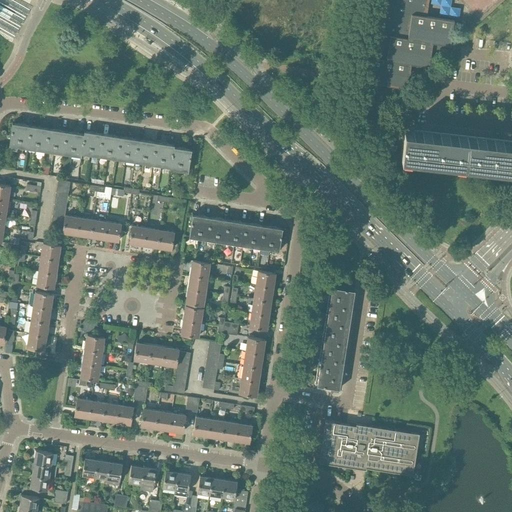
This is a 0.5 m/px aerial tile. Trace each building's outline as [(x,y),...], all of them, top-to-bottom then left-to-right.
[(449,52),(454,20),(427,16),(428,0),(383,0),(378,33),(372,32),(365,81),(388,85),(387,92),(406,95),(408,83),(409,71),(414,71),(427,73),(431,49),(449,52)] [(18,146),(21,123),(12,122),(9,144),(18,146)] [(30,125),(21,123),(18,146),(27,147),(30,125)] [(27,147),(36,148),(39,126),(30,125),(27,147)] [(36,148),(45,150),(48,127),(39,126),(36,148)] [(45,150),(54,151),(57,129),(48,127),(45,150)] [(54,151),(63,152),(66,130),(57,129),(54,151)] [(511,141),(404,129),(401,156),(511,169),(511,141)] [(63,152),(71,154),(75,132),(66,130),(63,152)] [(71,154),(80,155),(84,130),(83,133),(75,132),(71,154)] [(93,131),(84,130),(80,155),(81,155),(82,152),(89,154),(93,131)] [(89,154),(98,155),(102,133),(93,131),(89,154)] [(98,155),(107,156),(111,134),(102,133),(98,155)] [(107,156),(116,158),(120,136),(111,134),(107,156)] [(116,158),(125,159),(129,137),(120,136),(116,158)] [(125,159),(134,161),(138,138),(129,137),(125,159)] [(134,161),(143,162),(147,140),(138,138),(134,161)] [(143,162),(152,164),(155,141),(147,140),(143,162)] [(152,164),(161,165),(164,142),(155,141),(152,164)] [(173,144),(164,142),(161,165),(169,166),(169,168),(173,144)] [(169,168),(178,170),(182,147),(174,146),(174,144),(173,144),(169,168)] [(182,147),(178,170),(188,171),(192,149),(182,147)] [(58,179),(57,186),(69,188),(70,181),(58,179)] [(0,198),(8,200),(10,185),(0,183),(0,198)] [(41,186),(27,184),(26,190),(40,192),(41,186)] [(198,238),(201,215),(192,213),(189,236),(198,238)] [(79,217),(65,214),(64,217),(64,223),(63,229),(62,232),(76,234),(79,217)] [(198,238),(207,239),(210,216),(201,215),(198,238)] [(207,239),(216,240),(219,218),(210,216),(207,239)] [(93,219),(79,217),(76,234),(90,236),(93,219)] [(216,240),(225,242),(228,219),(219,218),(216,240)] [(90,236),(104,238),(107,221),(93,219),(90,236)] [(237,220),(228,219),(225,242),(234,243),(237,220)] [(234,243),(242,244),(246,222),(237,220),(234,243)] [(107,221),(104,238),(118,240),(121,223),(107,221)] [(242,244),(251,246),(255,223),(246,222),(242,244)] [(251,246),(261,247),(264,225),(255,223),(251,246)] [(143,244),(146,227),(132,225),(129,242),(143,244)] [(261,247),(269,249),(273,226),(264,225),(261,247)] [(273,226),(269,249),(279,250),(282,227),(273,226)] [(160,229),(146,227),(143,244),(157,247),(160,229)] [(157,247),(171,249),(174,232),(160,229),(157,247)] [(17,250),(18,248),(18,244),(4,242),(3,248),(17,250)] [(58,259),(60,248),(60,245),(43,242),(41,256),(58,259)] [(56,273),(58,259),(41,256),(38,270),(56,273)] [(190,274),(207,277),(210,263),(192,260),(190,274)] [(56,273),(38,270),(36,284),(53,287),(56,273)] [(256,284),(273,287),(275,273),(258,270),(256,284)] [(205,291),(207,277),(190,274),(188,288),(205,291)] [(271,301),(273,287),(256,284),(253,298),(271,301)] [(353,299),(354,289),(332,286),(330,295),(353,299)] [(205,291),(188,288),(186,302),(203,305),(205,291)] [(11,292),(0,290),(0,296),(3,297),(10,298),(11,292)] [(33,305),(50,308),(53,294),(35,291),(33,305)] [(351,308),(353,299),(330,295),(329,304),(351,308)] [(269,314),(271,301),(253,298),(251,312),(269,314)] [(350,316),(351,308),(329,304),(328,313),(350,316)] [(33,305),(31,319),(48,321),(50,308),(33,305)] [(183,319),(200,322),(203,308),(185,305),(183,319)] [(269,314),(251,312),(249,326),(266,329),(269,314)] [(349,325),(350,316),(328,313),(326,322),(349,325)] [(46,335),(48,321),(31,319),(29,332),(46,335)] [(200,322),(183,319),(181,334),(198,336),(200,322)] [(347,334),(349,325),(326,322),(325,331),(347,334)] [(223,327),(222,333),(237,335),(238,329),(223,327)] [(14,330),(8,329),(6,344),(12,345),(14,330)] [(346,343),(347,334),(325,331),(323,340),(346,343)] [(46,335),(29,332),(27,347),(44,350),(46,335)] [(85,348),(102,351),(104,337),(87,334),(85,348)] [(245,351),(262,353),(265,339),(248,336),(245,351)] [(345,352),(346,343),(323,340),(322,349),(345,352)] [(148,361),(150,344),(136,342),(134,359),(148,361)] [(164,346),(150,344),(148,361),(162,364),(164,346)] [(162,364),(176,366),(177,362),(177,356),(178,351),(179,349),(164,346),(162,364)] [(220,349),(208,347),(207,352),(224,355),(224,354),(219,354),(220,349)] [(100,365),(102,351),(85,348),(83,362),(100,365)] [(343,361),(345,352),(322,349),(321,357),(343,361)] [(260,367),(262,353),(245,351),(243,364),(260,367)] [(207,358),(223,361),(224,355),(207,352),(207,358)] [(342,370),(343,361),(321,357),(319,366),(342,370)] [(206,364),(222,366),(223,361),(207,358),(206,364)] [(133,362),(128,361),(126,369),(131,370),(132,368),(136,369),(137,365),(132,365),(133,362)] [(100,365),(83,362),(80,376),(97,379),(100,365)] [(258,381),(260,367),(243,364),(241,378),(258,381)] [(340,379),(342,370),(319,366),(318,375),(340,379)] [(203,381),(219,384),(220,382),(215,382),(215,377),(204,375),(203,381)] [(339,388),(340,379),(318,375),(316,385),(339,388)] [(258,381),(241,378),(239,393),(256,395),(258,381)] [(219,384),(203,381),(202,387),(214,389),(218,390),(219,384)] [(141,386),(135,385),(133,399),(139,400),(141,386)] [(185,387),(173,385),(173,386),(165,385),(164,390),(172,391),(184,393),(185,387)] [(141,386),(139,400),(145,401),(147,387),(141,386)] [(191,411),(193,397),(187,396),(185,410),(191,411)] [(88,417),(91,400),(77,397),(74,415),(88,417)] [(193,397),(191,411),(197,412),(199,398),(193,397)] [(105,402),(91,400),(88,417),(102,419),(105,402)] [(119,404),(105,402),(102,419),(116,421),(119,404)] [(119,404),(116,421),(130,423),(133,406),(119,404)] [(254,407),(240,405),(239,411),(253,413),(254,407)] [(154,427),(157,410),(143,408),(140,425),(154,427)] [(171,412),(157,410),(154,427),(168,429),(171,412)] [(171,412),(168,429),(183,432),(185,414),(171,412)] [(207,435),(210,418),(196,416),(193,433),(207,435)] [(224,420),(210,418),(207,435),(221,438),(224,420)] [(221,438),(235,440),(238,422),(224,420),(221,438)] [(320,450),(318,461),(350,466),(366,469),(366,467),(412,474),(418,435),(419,432),(418,432),(407,430),(371,425),(356,422),(355,424),(325,420),(323,431),(320,450)] [(238,422),(235,440),(249,442),(251,425),(238,422)] [(33,462),(51,465),(53,452),(35,449),(33,462)] [(65,467),(71,468),(73,455),(65,454),(63,467),(65,467)] [(94,476),(97,459),(85,457),(82,474),(94,476)] [(109,461),(97,459),(94,476),(107,478),(109,461)] [(109,461),(107,478),(106,483),(118,485),(122,463),(109,461)] [(49,477),(51,465),(33,462),(32,474),(49,477)] [(141,484),(144,466),(131,464),(128,482),(141,484)] [(144,466),(141,484),(153,486),(156,468),(144,466)] [(175,489),(178,472),(165,470),(162,487),(175,489)] [(175,489),(174,495),(187,497),(190,474),(178,472),(175,489)] [(49,477),(32,474),(30,487),(47,490),(49,477)] [(212,477),(199,475),(197,492),(209,494),(212,477)] [(224,479),(212,477),(209,494),(222,496),(224,479)] [(237,480),(224,479),(222,496),(234,498),(234,501),(246,503),(247,491),(236,489),(237,480)] [(19,507),(37,510),(39,497),(21,494),(19,507)] [(126,508),(128,496),(121,495),(119,507),(126,508)] [(194,511),(197,496),(191,495),(190,505),(188,511),(194,511)] [(77,511),(82,511),(84,501),(72,499),(71,508),(73,511),(76,511),(77,511)] [(148,511),(152,511),(154,511),(156,500),(150,499),(148,511)] [(321,511),(323,504),(310,499),(311,499),(310,502),(295,500),(293,511),(321,511)]
